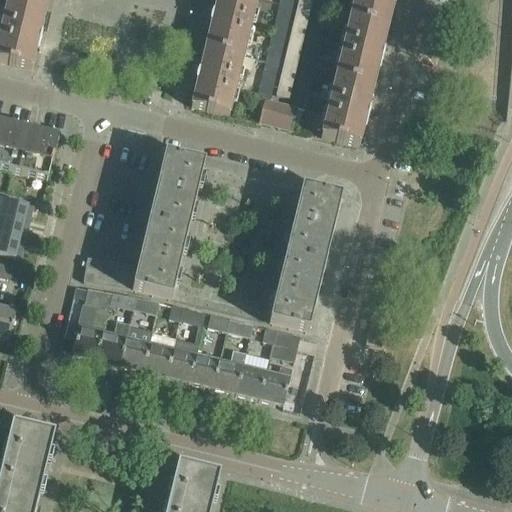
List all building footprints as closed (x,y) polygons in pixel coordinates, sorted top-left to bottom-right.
[(7,0),(7,2),(45,11),(48,0),(7,0)] [(210,26),(205,50),(243,59),(257,0),(256,0),(216,0),(213,16),(211,15),(209,26),(210,26)] [(269,104),(293,0),(280,0),(256,101),(264,103),(269,104)] [(312,0),(298,0),(275,97),(288,100),(312,0)] [(303,112),(330,0),(317,0),(291,109),(296,110),(303,112)] [(354,0),(348,23),(387,32),(392,9),(394,9),(396,0),(354,0)] [(0,31),(0,63),(31,71),(36,48),(38,49),(41,38),(39,38),(45,11),(7,2),(0,31)] [(348,23),(334,82),(372,91),(378,68),(380,69),(383,57),(381,56),(387,32),(348,23)] [(196,85),(190,109),(228,119),(243,59),(205,50),(199,74),(197,74),(195,84),(196,85)] [(334,82),(320,141),(358,150),(364,125),(366,126),(368,115),(367,114),(372,91),(334,82)] [(269,104),(264,103),(258,126),(274,130),(280,106),(269,104)] [(280,106),(274,130),(290,134),(296,110),(291,109),(280,106)] [(0,172),(47,184),(56,145),(32,139),(32,136),(22,133),(21,136),(0,131),(0,172)] [(164,159),(156,193),(194,202),(202,168),(164,159)] [(301,192),(293,226),(331,235),(339,202),(301,192)] [(186,235),(194,202),(156,193),(148,226),(186,235)] [(0,201),(0,220),(28,227),(32,209),(0,201)] [(0,220),(0,237),(24,244),(28,227),(0,220)] [(148,226),(140,260),(178,269),(186,235),(148,226)] [(285,259),(323,269),(331,235),(293,226),(285,259)] [(0,237),(0,256),(20,262),(24,244),(0,237)] [(285,259),(277,293),(315,302),(323,269),(285,259)] [(170,302),(178,269),(140,260),(138,269),(132,293),(170,302)] [(87,261),(83,285),(95,287),(99,263),(87,261)] [(99,263),(95,287),(107,289),(111,265),(99,263)] [(111,265),(107,289),(120,291),(124,267),(111,265)] [(0,279),(9,281),(11,270),(1,267),(0,271),(0,279)] [(124,267),(120,291),(129,292),(132,293),(138,269),(124,267)] [(72,358),(96,364),(102,337),(112,296),(87,292),(80,320),(96,324),(93,335),(78,331),(72,358)] [(307,335),(314,307),(315,302),(277,293),(269,326),(307,335)] [(132,313),(135,301),(125,299),(122,311),(132,313)] [(155,318),(158,305),(148,303),(145,316),(155,318)] [(375,304),(365,347),(380,351),(390,307),(375,304)] [(178,324),(181,311),(171,309),(168,321),(178,324)] [(0,341),(8,343),(15,314),(0,310),(0,341)] [(181,311),(178,324),(202,330),(205,317),(181,311)] [(207,331),(226,335),(229,323),(210,318),(207,331)] [(229,323),(226,335),(249,341),(252,328),(229,323)] [(102,337),(96,364),(119,370),(128,330),(128,328),(116,325),(112,340),(102,337)] [(151,335),(128,330),(119,370),(142,375),(151,335)] [(272,347),(274,334),(265,331),(262,344),(272,347)] [(299,340),(274,334),(272,347),(269,359),(293,365),(299,340)] [(151,337),(142,375),(165,381),(171,354),(174,343),(151,337)] [(171,354),(165,381),(189,386),(195,359),(197,348),(174,343),(171,354)] [(228,368),(218,365),(212,392),(235,398),(241,371),(245,357),(232,354),(228,368)] [(218,365),(195,359),(189,386),(212,392),(218,365)] [(265,377),(258,403),(282,409),(289,382),(291,373),(279,369),(276,379),(265,377)] [(265,377),(241,371),(235,398),(258,403),(265,377)] [(12,428),(0,476),(0,501),(35,510),(53,438),(12,428)] [(177,468),(166,511),(209,511),(218,478),(177,468)] [(0,501),(0,511),(34,511),(35,510),(0,501)]
